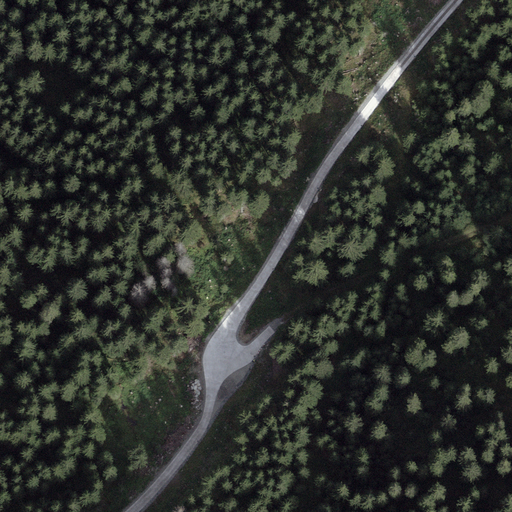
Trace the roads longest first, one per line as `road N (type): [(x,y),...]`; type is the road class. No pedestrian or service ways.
road 1 (track): [(511,219),(391,262),(247,339),(231,330),(337,139),(459,0)]
road 2 (track): [(126,511),(172,458),(239,341)]
